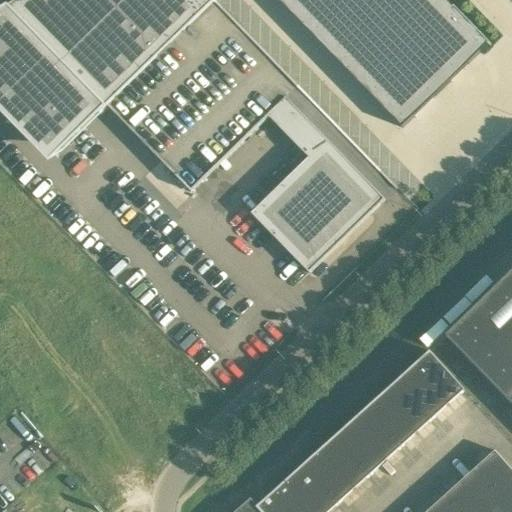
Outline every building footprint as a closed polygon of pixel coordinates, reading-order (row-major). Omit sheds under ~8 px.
[(24,0),(0,14),(0,112),(50,164),(108,108),(192,194),(270,118),(310,160),(252,215),(310,275),(398,189),(213,0),(24,0)] [(511,79),(511,49),(463,0),(278,0),(431,158),(511,79)] [(511,273),(446,337),(511,405),(511,273)] [(413,369),(447,407),(465,391),(430,353),(413,369)] [(447,407),(413,369),(397,382),(432,421),(447,407)] [(397,382),(382,396),(417,435),(432,421),(397,382)] [(417,435),(382,396),(366,410),(401,449),(417,435)] [(366,410),(351,424),(386,463),(401,449),(366,410)] [(351,424),(336,438),(370,477),(386,463),(351,424)] [(336,438),(320,452),(355,490),(370,477),(336,438)] [(355,490),(320,452),(305,466),(339,504),(355,490)] [(511,470),(496,452),(477,469),(510,506),(511,504),(511,470)] [(305,466),(289,480),(318,511),(330,511),(339,504),(305,466)] [(477,469),(461,483),(486,511),(503,511),(510,506),(477,469)] [(318,511),(289,480),(274,494),(290,511),(318,511)] [(486,511),(461,483),(445,497),(458,511),(486,511)] [(290,511),(274,494),(257,509),(260,511),(290,511)] [(458,511),(445,497),(430,511),(458,511)] [(260,511),(257,509),(252,502),(240,511),(260,511)]
